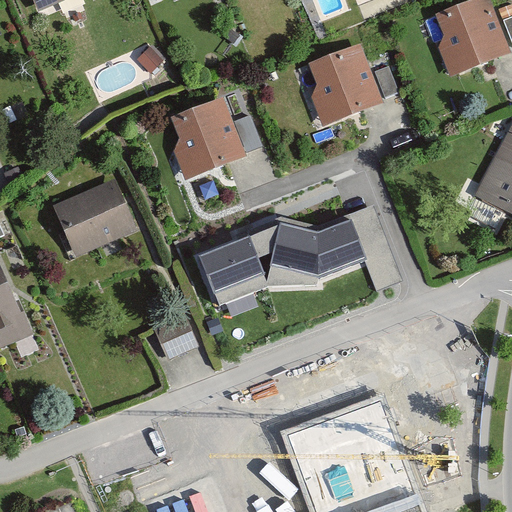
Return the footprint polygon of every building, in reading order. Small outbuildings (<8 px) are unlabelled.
[(28,0),(35,15),(71,0),(28,0)] [(439,38),(435,53),(445,80),(507,57),(486,0),(481,0),(432,18),(439,38)] [(312,86),(308,101),(318,128),(380,105),(358,46),(305,66),(312,86)] [(161,62),(149,49),(134,62),(147,76),(161,62)] [(176,141),(172,155),(182,182),(244,159),(222,101),(168,120),(176,141)] [(511,120),(473,199),(511,218),(511,120)] [(17,179),(13,170),(2,175),(6,184),(17,179)] [(133,230),(111,181),(51,209),(73,257),(133,230)] [(350,216),(318,229),(282,219),(273,258),(319,269),(364,253),(350,216)] [(262,267),(249,233),(202,251),(215,285),(262,267)] [(12,300),(0,271),(0,347),(32,335),(17,298),(12,300)] [(194,347),(179,314),(151,326),(166,360),(194,347)] [(416,511),(395,455),(304,489),(312,511),(416,511)]
